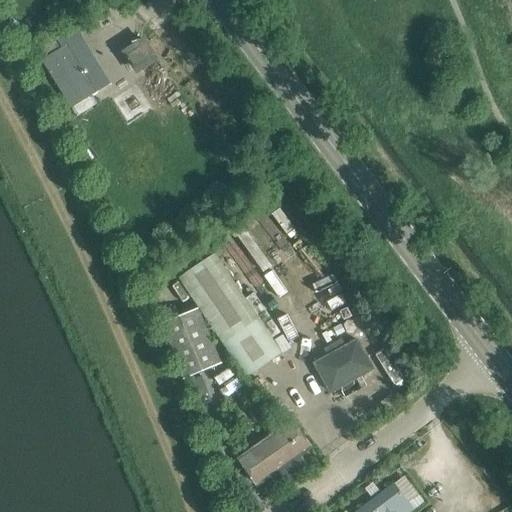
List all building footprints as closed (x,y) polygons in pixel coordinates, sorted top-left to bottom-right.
[(97,93),(67,44),(41,60),(71,108),(97,93)] [(164,322),(186,378),(222,363),(199,308),(164,322)] [(374,368),(359,340),(317,363),(332,391),(374,368)] [(312,445),(295,420),(239,459),(257,484),(271,474),(283,490),(291,484),(293,487),(306,478),(304,475),(314,468),(302,452),(312,445)] [(410,511),(414,509),(407,501),(394,483),(356,511),(410,511)]
